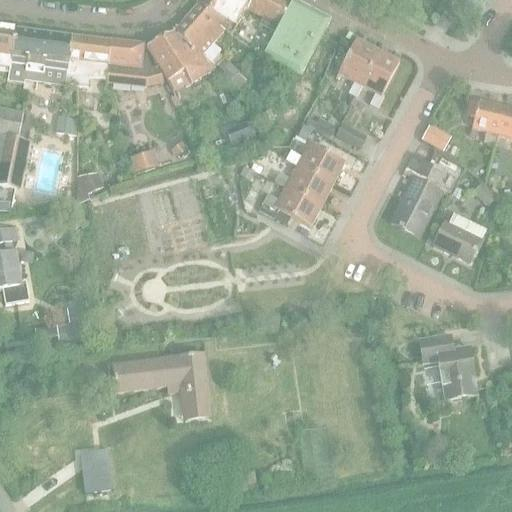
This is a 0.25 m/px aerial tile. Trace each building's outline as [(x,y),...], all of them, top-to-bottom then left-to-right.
[(230,37),(246,11),(239,7),(226,0),(200,0),(197,7),(222,20),(220,22),(223,24),(219,29),(225,33),(230,37)] [(239,7),(246,11),(273,26),(271,30),(276,33),(291,5),(281,0),(226,0),(239,7)] [(291,5),(276,33),(263,58),(300,78),(329,22),(292,2),(291,5)] [(211,46),(225,33),(219,29),(223,24),(220,22),(222,20),(197,7),(174,34),(213,73),(214,72),(207,66),(212,60),(219,54),(211,46)] [(8,84),(15,32),(0,30),(0,71),(9,72),(7,84),(8,84)] [(65,83),(72,39),(15,32),(8,84),(24,86),(24,91),(28,92),(30,82),(63,86),(64,83),(65,83)] [(193,85),(213,73),(174,34),(160,41),(193,85)] [(106,82),(111,43),(85,40),(72,39),(65,83),(76,88),(87,90),(88,80),(106,82)] [(190,87),(193,85),(160,41),(146,49),(166,83),(172,94),(177,91),(171,81),(177,77),(183,86),(188,84),(190,87)] [(359,87),(377,52),(355,41),(337,76),(353,84),(347,96),(355,100),(361,89),(359,87)] [(111,43),(106,82),(106,85),(146,89),(162,84),(158,69),(151,71),(148,57),(141,56),(142,47),(111,43)] [(359,87),(361,89),(374,96),(368,107),(376,111),(383,99),(381,98),(399,64),(377,52),(359,87)] [(214,71),(237,95),(247,84),(224,61),(214,71)] [(497,137),(504,110),(478,104),(478,105),(470,103),(466,118),(474,120),(472,131),(497,137)] [(511,112),(504,110),(497,137),(511,141),(511,112)] [(17,143),(23,116),(0,112),(0,140),(8,142),(9,140),(13,141),(13,142),(17,143)] [(7,146),(0,181),(0,187),(14,190),(20,164),(21,165),(31,115),(23,114),(23,116),(17,143),(13,142),(11,147),(7,146)] [(55,135),(77,139),(76,122),(57,118),(55,135)] [(335,138),(359,151),(366,139),(341,126),(335,138)] [(0,140),(0,181),(7,146),(11,147),(13,142),(13,141),(9,140),(8,142),(0,140)] [(297,167),(333,186),(344,164),(309,146),(301,160),(290,154),(285,164),(296,170),(297,167)] [(128,159),(133,176),(158,169),(153,152),(128,159)] [(321,207),(333,186),(297,167),(296,170),(290,181),(279,175),(273,185),(285,191),(286,189),(321,207)] [(390,226),(418,240),(441,196),(410,180),(403,194),(405,195),(390,226)] [(472,195),(487,209),(497,200),(482,185),(472,195)] [(309,229),(321,207),(286,189),(285,191),(279,203),(267,197),(262,206),(274,213),(275,211),(309,229)] [(40,219),(43,231),(61,228),(58,215),(40,219)] [(468,266),(485,231),(453,216),(447,228),(443,226),(432,248),(468,266)] [(12,255),(5,257),(3,247),(18,244),(15,230),(0,232),(0,292),(2,292),(5,308),(28,304),(25,284),(17,286),(12,255)] [(454,352),(450,353),(448,339),(418,344),(422,367),(439,365),(445,403),(475,399),(469,360),(456,362),(454,352)] [(183,422),(211,419),(203,356),(112,367),(115,395),(166,389),(166,396),(180,394),(183,422)] [(107,453),(79,456),(84,496),(112,493),(107,453)]
